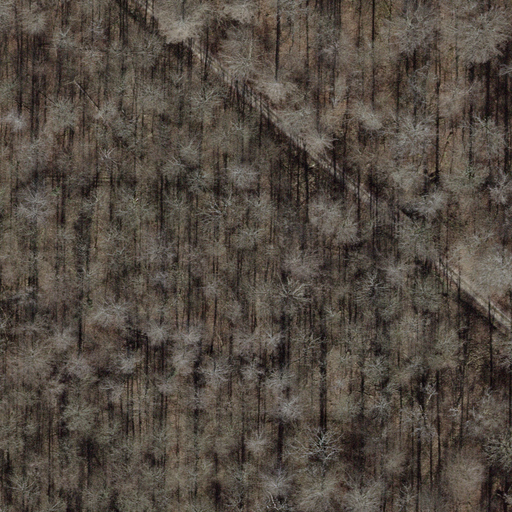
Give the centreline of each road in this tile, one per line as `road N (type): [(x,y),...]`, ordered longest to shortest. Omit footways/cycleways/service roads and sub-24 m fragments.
road 1 (track): [(0,460),(122,410),(284,419),(408,402),(511,345)]
road 2 (track): [(126,0),(511,331)]
